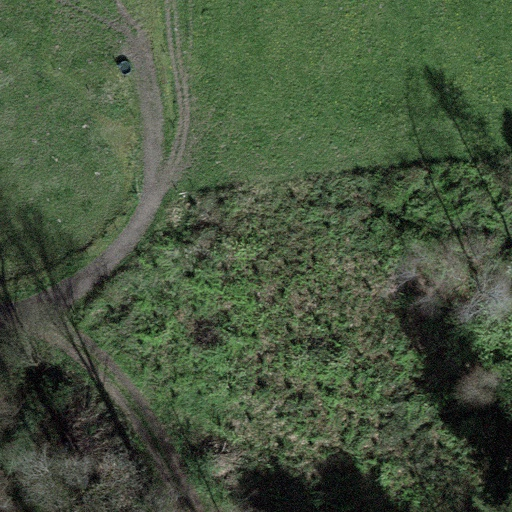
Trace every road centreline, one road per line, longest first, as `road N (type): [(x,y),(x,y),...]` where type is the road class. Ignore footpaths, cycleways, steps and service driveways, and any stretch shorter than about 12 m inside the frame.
road 1 (track): [(190,511),(144,418),(59,308),(0,305)]
road 2 (track): [(59,308),(133,232),(154,173)]
